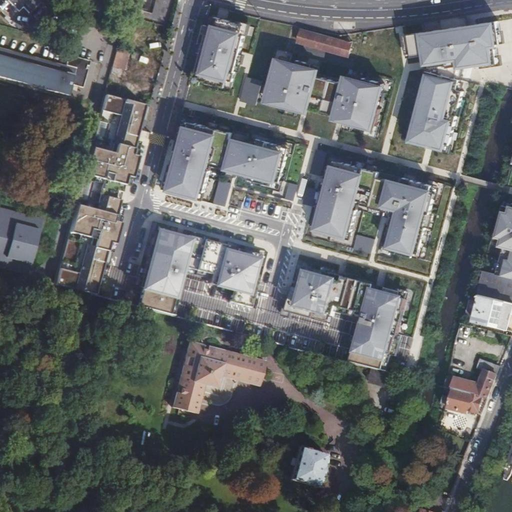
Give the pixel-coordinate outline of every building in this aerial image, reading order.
[(4,0),(18,13),(23,9),(29,15),(43,0),(4,0)] [(167,4),(152,0),(150,0),(145,22),(161,27),(167,4)] [(210,27),(196,80),(232,89),(246,36),(243,35),(245,26),(215,18),(213,28),(210,27)] [(161,27),(145,22),(138,44),(155,49),(161,27)] [(418,107),(411,131),(415,132),(412,142),(445,151),(447,144),(450,145),(458,116),(454,115),(456,106),(460,107),(464,91),(458,90),(463,69),(498,63),(492,23),(426,31),(403,35),(406,55),(412,54),(412,57),(428,55),(431,72),(427,71),(421,96),(423,96),(420,107),(418,107)] [(301,30),(297,44),(349,59),(353,44),(301,30)] [(64,64),(0,47),(0,79),(67,97),(70,86),(81,88),(88,61),(67,55),(64,64)] [(115,48),(112,67),(127,69),(129,50),(115,48)] [(279,60),(269,98),(283,102),(281,107),(298,112),(300,106),(346,118),(344,124),(375,132),(381,109),(378,108),(384,84),(348,74),(345,87),(317,80),(319,71),(312,69),(313,65),(297,61),(296,65),(279,60)] [(247,78),(241,102),(256,106),(263,82),(247,78)] [(111,94),(146,99),(148,91),(131,89),(131,90),(112,87),(111,94)] [(143,104),(104,94),(53,284),(89,294),(98,261),(101,262),(102,258),(103,258),(103,256),(108,236),(135,137),(143,104)] [(180,153),(175,152),(167,183),(172,184),(170,192),(192,198),(193,195),(198,197),(200,191),(205,192),(211,170),(208,170),(211,161),(224,164),(223,168),(247,175),(246,178),(264,183),(263,187),(282,192),(285,181),(281,180),(290,148),(257,139),(254,150),(230,144),(233,133),(184,120),(179,138),(184,140),(180,153)] [(327,152),(316,150),(310,173),(320,176),(327,152)] [(394,213),(385,249),(414,257),(415,252),(420,254),(427,227),(426,226),(429,213),(431,214),(437,192),(431,191),(433,185),(404,177),(402,183),(378,177),(380,172),(335,160),(334,166),(329,165),(326,177),(331,178),(327,192),(323,191),(314,222),(319,223),(317,231),(339,237),(340,234),(346,235),(348,230),(353,231),(359,209),(355,209),(358,199),(371,203),(370,207),(394,213)] [(231,183),(219,180),(213,204),(225,207),(231,183)] [(298,185),(289,183),(285,199),(293,201),(298,185)] [(317,190),(307,187),(303,204),(313,206),(317,190)] [(497,231),(503,232),(501,242),(506,243),(498,273),(511,276),(511,205),(504,204),(497,231)] [(0,254),(26,261),(38,220),(0,209),(0,254)] [(151,233),(142,268),(177,277),(180,268),(208,276),(209,274),(215,276),(213,284),(220,286),(220,288),(230,291),(227,303),(245,308),(253,277),(258,256),(223,246),(223,249),(216,247),(217,245),(181,235),(180,239),(174,238),(175,234),(160,230),(158,235),(151,233)] [(376,239),(358,234),(354,249),(372,254),(376,239)] [(177,277),(142,268),(139,279),(142,280),(141,285),(135,307),(171,316),(177,295),(180,282),(176,281),(177,277)] [(332,276),(302,268),(297,289),(295,297),(291,296),(286,313),(326,324),(329,311),(336,313),(337,308),(366,316),(364,326),(399,335),(408,301),(401,299),(402,294),(343,278),(343,279),(342,283),(331,281),(332,276)] [(511,276),(483,269),(477,293),(478,294),(511,302),(511,276)] [(215,276),(209,274),(206,284),(220,288),(220,286),(213,284),(215,276)] [(257,278),(253,277),(245,308),(248,309),(257,278)] [(478,294),(477,293),(469,320),(474,321),(479,303),(476,302),(478,294)] [(474,321),(511,331),(511,302),(478,294),(476,302),(479,303),(474,321)] [(399,335),(364,326),(362,333),(360,333),(352,364),(372,369),(384,373),(388,358),(393,359),(399,335)] [(181,366),(169,406),(194,414),(202,385),(214,388),(218,376),(256,387),(263,361),(211,347),(208,359),(196,356),(193,368),(181,366)] [(470,412),(483,416),(501,368),(481,361),(478,371),(485,373),(480,388),(455,380),(452,390),(446,388),(441,405),(450,408),(449,409),(469,415),(470,412)] [(384,373),(372,369),(367,384),(400,393),(404,378),(384,373)] [(455,380),(449,378),(446,388),(452,390),(455,380)] [(511,444),(511,445),(507,462),(500,486),(501,490),(503,492),(507,492),(510,490),(511,483),(511,444)] [(327,454),(299,446),(290,481),(317,488),(327,454)]
